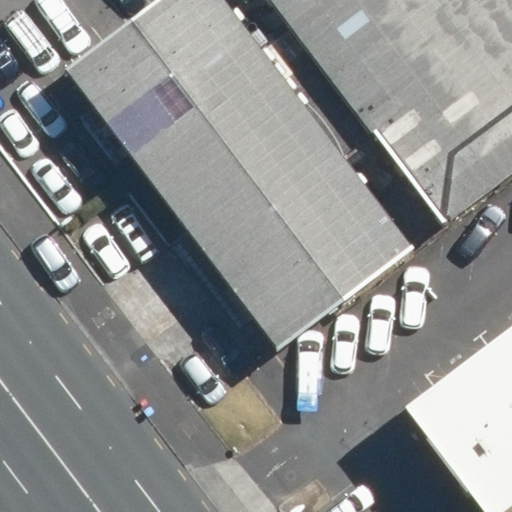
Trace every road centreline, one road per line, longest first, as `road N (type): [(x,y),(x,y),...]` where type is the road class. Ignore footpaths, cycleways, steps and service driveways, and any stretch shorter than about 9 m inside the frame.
road 1 (unknown): [(429,511),(314,366),(511,210)]
road 2 (primary): [(0,385),(95,511)]
